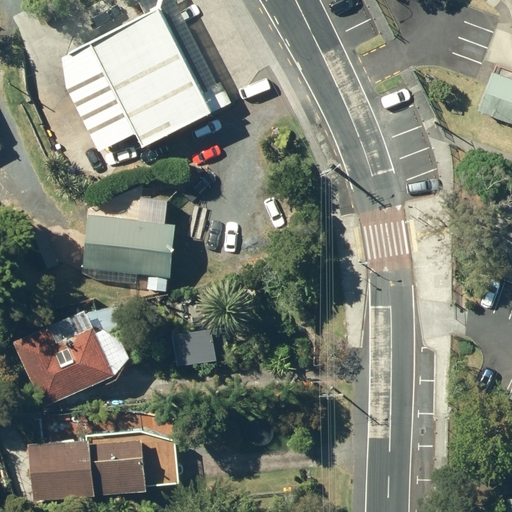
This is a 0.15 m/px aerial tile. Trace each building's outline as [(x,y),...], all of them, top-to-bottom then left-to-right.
[(161,13),(64,61),(71,96),(98,146),(85,153),(96,172),(143,147),(145,151),(212,116),(161,13)] [(480,114),(511,125),(511,80),(495,74),(480,114)] [(150,277),(169,280),(173,280),(177,228),(91,216),(84,280),(137,285),(138,276),(150,277)] [(150,277),(149,291),(169,292),(169,280),(150,277)] [(59,346),(28,359),(49,407),(118,377),(87,313),(51,328),(59,346)] [(33,502),(97,498),(148,495),(149,489),(182,487),(177,443),(143,433),(88,434),(88,441),(30,444),(33,502)]
